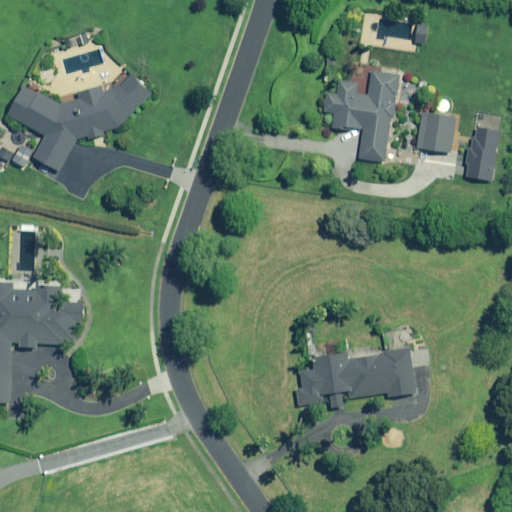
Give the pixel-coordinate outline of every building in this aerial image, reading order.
[(426,45),(428,24),(418,23),(416,44),(426,45)] [(400,75),(373,71),(370,96),(357,95),(359,83),(340,81),(338,94),(327,93),(325,113),(335,114),(333,126),(365,129),(361,159),(387,162),(392,119),(395,120),(400,75)] [(152,94),(131,74),(104,93),(103,87),(77,95),(78,99),(60,105),(25,86),(9,116),(47,136),(35,158),(60,172),(78,143),(104,136),(103,132),(120,127),(152,94)] [(456,116),(423,113),(419,149),(452,152),(456,116)] [(25,168),(34,150),(24,145),(14,163),(25,168)] [(3,147),(0,151),(0,156),(9,162),(14,154),(3,147)] [(0,403),(9,404),(12,343),(20,343),(20,347),(38,348),(38,344),(75,345),(76,323),(83,323),(84,304),(61,303),(61,288),(35,287),(35,291),(15,290),(15,284),(0,283),(0,403)] [(298,390),(301,406),(331,401),(332,408),(345,407),(344,399),(389,393),(389,398),(416,394),(410,349),(387,352),(387,356),(341,363),(340,355),(316,358),(318,370),(302,373),(304,389),(298,390)]
